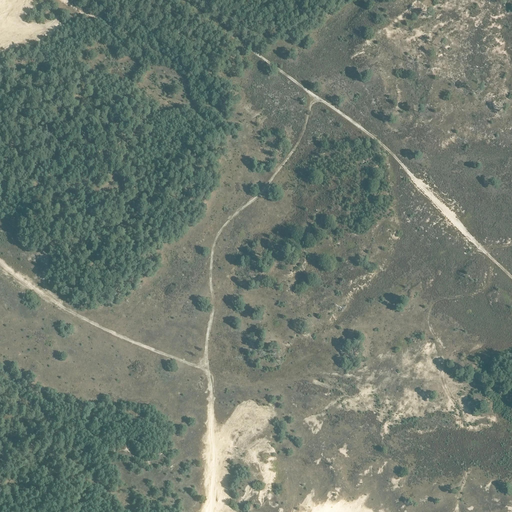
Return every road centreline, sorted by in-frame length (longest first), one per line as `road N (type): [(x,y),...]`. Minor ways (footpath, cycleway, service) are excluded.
road 1 (track): [(511,278),(376,139),(182,0)]
road 2 (track): [(211,511),(206,370),(67,311),(0,262)]
road 3 (track): [(206,370),(215,240),(295,148),(315,96)]
